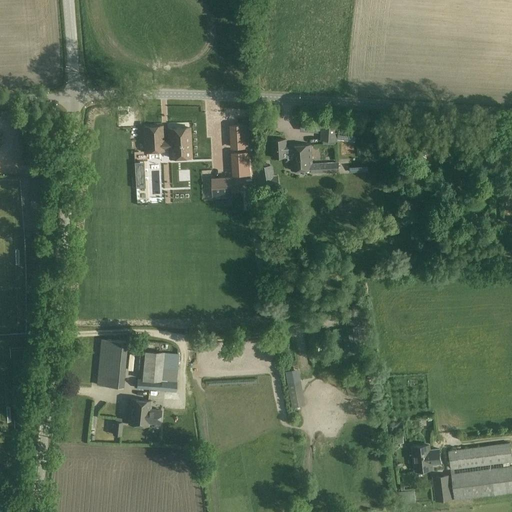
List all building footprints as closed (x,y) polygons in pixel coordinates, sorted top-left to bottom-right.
[(319,119),(301,118),(300,131),(319,132),(319,130),(321,130),(321,140),(337,141),(338,140),(338,133),(339,122),(322,120),(322,121),(319,121),(319,119)] [(233,125),(234,148),(249,147),(247,124),(233,125)] [(169,149),(170,158),(192,157),(190,128),(168,129),(169,141),(163,142),(162,127),(144,127),(145,152),(164,151),(163,149),(169,149)] [(320,162),(312,163),(311,145),(291,146),(291,147),(286,147),(285,140),(272,141),(273,157),(286,156),(286,160),(292,160),(292,170),(311,169),(312,172),(320,172),(320,173),(340,172),(339,162),(320,163),(320,162)] [(236,175),(250,174),(249,152),(234,153),(236,175)] [(256,166),(259,191),(280,188),(278,175),(274,175),(273,164),(256,166)] [(348,173),(367,172),(367,164),(348,165),(348,173)] [(30,179),(31,205),(46,205),(45,179),(30,179)] [(237,191),(237,180),(213,181),(214,197),(232,196),(232,191),(237,191)] [(360,326),(348,328),(351,350),(363,348),(362,342),(366,341),(364,330),(361,331),(360,326)] [(101,339),(97,385),(124,387),(128,342),(101,339)] [(141,378),(137,378),(136,387),(176,391),(178,369),(175,369),(176,353),(143,350),(141,378)] [(288,382),(289,389),(301,387),(300,380),(288,382)] [(182,407),(183,399),(174,397),(172,405),(182,407)] [(152,402),(131,400),(129,425),(149,427),(149,423),(160,424),(161,411),(151,410),(152,402)] [(114,421),(112,435),(121,436),(123,422),(121,422),(115,421),(114,421)] [(511,451),(511,443),(449,450),(451,469),(452,474),(511,466),(511,451)] [(413,447),(416,471),(433,469),(432,455),(431,455),(429,445),(413,447)] [(455,500),(511,492),(511,466),(452,474),(455,500)] [(450,474),(433,477),(436,501),(453,500),(450,474)] [(400,503),(416,502),(415,492),(399,493),(400,503)]
